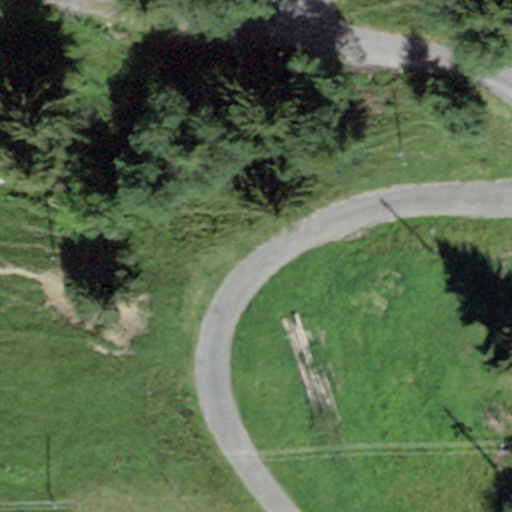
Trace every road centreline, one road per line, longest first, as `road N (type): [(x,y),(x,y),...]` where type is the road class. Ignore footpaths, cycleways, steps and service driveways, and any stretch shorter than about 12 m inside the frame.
road 1 (unclassified): [(283,511),(247,462),(222,405),(217,333),(231,291),(246,272),(324,222),(388,204),(511,196)]
road 2 (unclassified): [(511,84),(444,60),(324,37),(298,14),(299,0)]
road 3 (track): [(298,14),(173,23),(80,0)]
